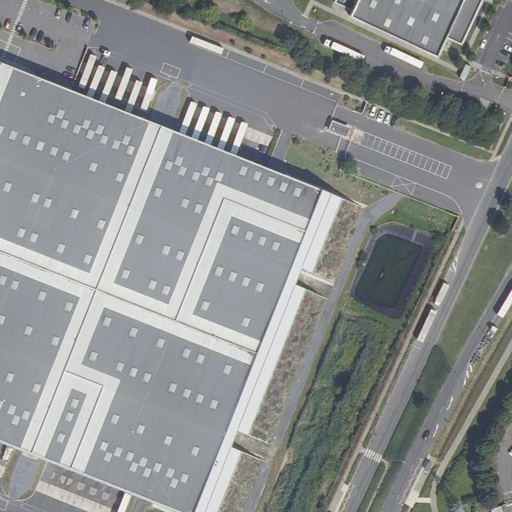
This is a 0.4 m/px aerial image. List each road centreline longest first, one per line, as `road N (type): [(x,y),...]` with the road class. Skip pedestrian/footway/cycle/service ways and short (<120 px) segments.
road 1 (secondary): [(511,156),(347,511)]
road 2 (secondary): [(390,511),(511,284)]
